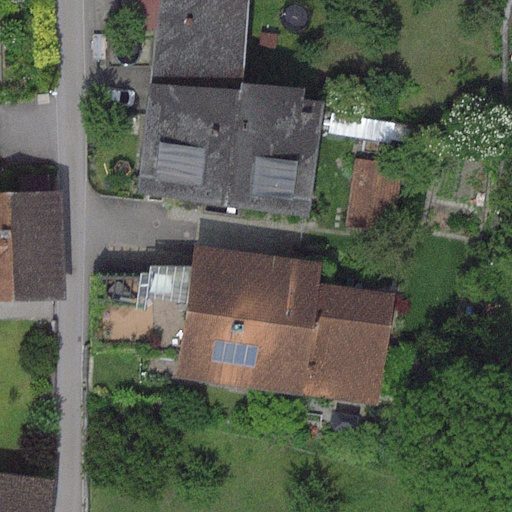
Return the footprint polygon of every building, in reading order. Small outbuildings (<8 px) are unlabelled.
[(245,0),(149,0),(128,198),(304,217),(317,102),(298,99),(299,88),(237,81),(245,0)] [(352,171),(344,221),(391,227),(398,178),(352,171)] [(56,193),(0,193),(0,301),(59,300),(56,193)] [(317,261),(189,243),(186,268),(145,266),(146,276),(93,275),(91,347),(143,348),(143,365),(172,367),(171,377),(298,394),(299,383),(379,394),(393,289),(315,279),(317,261)] [(44,511),(48,480),(0,474),(0,511),(44,511)]
